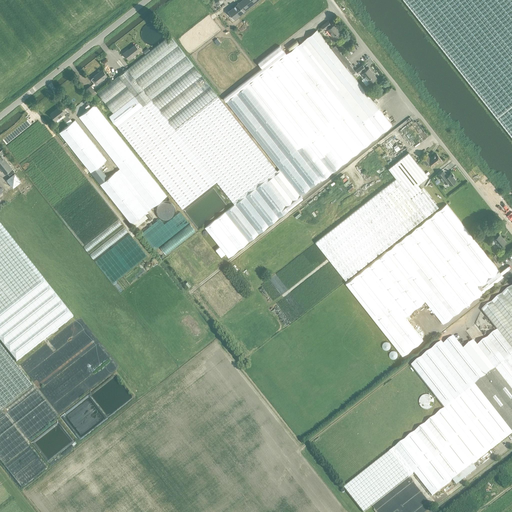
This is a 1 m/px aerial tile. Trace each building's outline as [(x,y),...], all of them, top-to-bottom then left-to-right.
[(242,0),(228,11),(235,19),(258,0),(242,0)] [(511,0),(404,0),(511,136),(511,0)] [(163,33),(163,31),(162,29),(161,26),(160,25),(158,23),(156,22),(154,21),(151,21),(149,21),(147,22),(145,23),(143,25),(142,26),(141,28),(140,31),(140,33),(140,35),(141,37),(142,39),(143,41),(145,42),(147,43),(149,44),(152,44),(154,44),(156,43),(158,42),(160,41),(161,39),(162,37),(163,35),(163,33)] [(331,24),(328,21),(322,26),(324,29),(328,26),(329,28),(328,29),(335,39),(342,34),(335,24),(332,26),(330,24),(331,24)] [(392,125),(379,108),(352,74),(356,71),(350,64),(351,63),(344,54),(342,55),(335,45),(331,48),(321,34),(325,31),(324,29),(322,26),(287,53),(280,45),(279,46),(259,62),(263,67),(259,70),(224,98),(280,168),(277,170),(235,204),(205,227),(206,228),(220,246),(226,253),(229,257),(230,257),(303,198),(301,195),(321,180),(322,181),(392,125)] [(217,181),(235,204),(277,170),(218,95),(210,85),(170,35),(128,68),(98,92),(114,112),(109,116),(118,126),(183,208),(217,181)] [(140,50),(135,44),(128,50),(124,53),(129,59),(134,56),(134,55),(140,50)] [(365,68),(363,65),(356,70),(359,73),(362,70),(363,72),(362,73),(370,82),(377,77),(369,67),(366,70),(365,68)] [(103,69),(94,76),(92,78),(96,84),(99,82),(108,75),(103,69)] [(91,85),(87,89),(92,96),(97,93),(91,85)] [(109,177),(99,165),(107,159),(75,120),(59,132),(132,223),(167,195),(95,104),(79,117),(120,168),(109,177)] [(66,115),(64,113),(65,112),(60,106),(51,113),(56,120),(62,115),(63,117),(63,118),(66,122),(70,119),(67,114),(66,115)] [(0,166),(5,173),(7,171),(9,175),(15,170),(2,154),(4,152),(2,150),(0,151),(0,166)] [(388,168),(396,178),(411,197),(422,189),(418,185),(428,177),(409,152),(388,168)] [(430,158),(428,155),(423,159),(426,164),(429,162),(432,167),(442,159),(437,153),(430,158)] [(454,176),(452,173),(452,174),(451,173),(448,176),(443,171),(438,175),(445,183),(448,182),(450,185),(456,180),(453,176),(454,176)] [(15,173),(6,180),(13,188),(21,182),(15,173)] [(426,216),(411,197),(396,178),(315,242),(345,280),(426,216)] [(173,213),(173,211),(173,209),(173,208),(172,207),(171,205),(170,205),(169,204),(167,203),(166,203),(164,203),(163,204),(161,205),(160,205),(159,207),(158,208),(158,209),(158,211),(158,213),(158,214),(159,215),(160,216),(161,217),(163,218),(164,219),(166,219),(167,219),(169,218),(170,217),(171,217),(172,215),(173,214),(173,213)] [(356,275),(346,283),(403,355),(413,347),(423,339),(405,316),(425,300),(443,323),(453,315),(463,308),(504,276),(500,271),(447,203),(406,235),(396,243),(356,275)] [(73,317),(0,223),(0,340),(17,362),(73,317)] [(493,239),(500,247),(506,242),(500,234),(493,239)] [(220,246),(215,250),(221,257),(226,253),(220,246)] [(495,369),(511,355),(511,286),(482,310),(497,330),(477,346),(473,341),(463,348),(453,336),(443,344),(441,341),(411,365),(445,408),(495,369)] [(382,345),(382,346),(382,347),(382,348),(383,348),(383,349),(384,349),(384,350),(385,350),(386,350),(387,350),(388,350),(389,349),(390,349),(390,348),(390,347),(391,346),(391,345),(390,345),(390,344),(390,343),(389,343),(389,342),(388,342),(387,342),(387,341),(386,341),(385,341),(385,342),(384,342),(383,342),(383,343),(382,344),(382,345)] [(0,343),(0,411),(33,385),(0,343)] [(389,354),(389,355),(389,356),(389,357),(390,357),(390,358),(391,358),(391,359),(392,359),(393,359),(394,359),(395,359),(395,358),(396,358),(396,357),(397,357),(397,356),(397,355),(397,354),(397,353),(397,352),(396,352),(396,351),(395,351),(394,350),(393,350),(392,350),(392,351),(391,351),(390,351),(390,352),(389,352),(389,353),(389,354)] [(432,496),(511,433),(511,355),(495,369),(445,408),(343,487),(362,511),(363,511),(414,473),(432,496)] [(38,467),(37,464),(36,461),(35,458),(33,456),(31,455),(29,453),(26,452),(23,452),(20,452),(18,453),(15,454),(13,456),(11,458),(10,461),(9,464),(8,467),(9,470),(9,472),(11,475),(13,477),(15,479),(17,480),(20,481),(23,481),(26,481),(28,480),(31,479),(33,477),(35,475),(36,472),(37,470),(38,467)]
